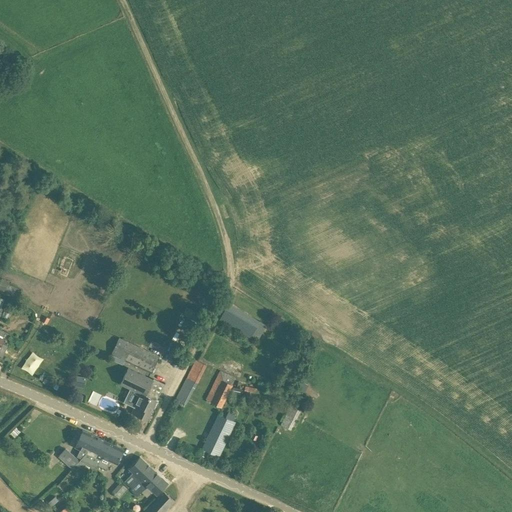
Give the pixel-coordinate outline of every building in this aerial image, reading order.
[(60,263),(66,265),(69,256),(63,254),(60,263)] [(2,278),(0,282),(0,288),(5,291),(9,281),(2,278)] [(228,301),(219,319),(250,337),(252,335),(257,338),(266,324),(228,301)] [(203,315),(186,306),(182,314),(199,323),(203,315)] [(42,315),(39,321),(45,324),(48,317),(42,315)] [(111,354),(151,373),(159,357),(119,337),(111,354)] [(196,359),(176,398),(187,403),(206,364),(196,359)] [(206,398),(221,405),(234,375),(219,368),(206,398)] [(148,379),(128,369),(122,383),(138,391),(133,403),(136,405),(132,413),(147,420),(159,393),(144,386),(148,379)] [(73,375),(71,385),(84,388),(86,377),(73,375)] [(280,423),(290,428),(300,409),(290,403),(280,423)] [(220,412),(200,454),(206,457),(209,452),(219,457),(236,420),(233,419),(235,415),(228,412),(226,416),(220,412)] [(82,429),(74,447),(79,450),(76,456),(81,458),(86,452),(94,435),(82,429)] [(81,458),(80,460),(96,468),(98,464),(102,456),(101,456),(108,442),(94,435),(86,452),(81,458)] [(102,456),(98,464),(106,469),(110,460),(117,463),(124,449),(108,442),(101,456),(102,456)] [(58,455),(70,468),(79,460),(66,447),(58,455)] [(128,478),(124,481),(131,488),(130,489),(137,495),(139,493),(145,498),(152,490),(157,495),(168,483),(140,457),(124,474),(128,478)] [(120,481),(111,491),(118,497),(127,487),(120,481)] [(164,511),(174,501),(164,491),(144,511),(164,511)] [(51,506),(58,500),(55,496),(48,502),(51,506)] [(72,511),(66,503),(55,510),(56,511),(72,511)]
